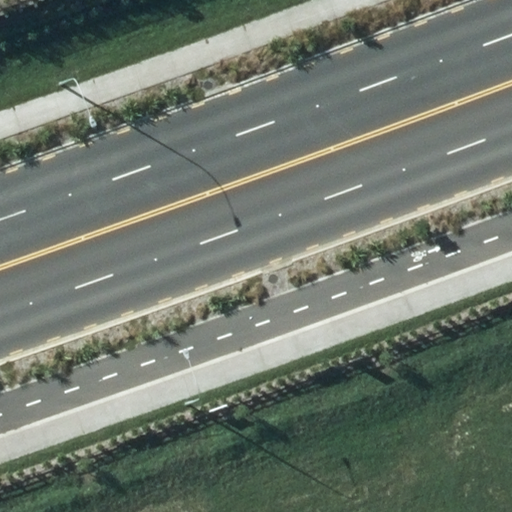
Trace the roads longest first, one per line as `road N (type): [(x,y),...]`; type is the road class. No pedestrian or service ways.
road 1 (secondary): [(0,220),(511,34)]
road 2 (secondary): [(511,128),(0,313)]
